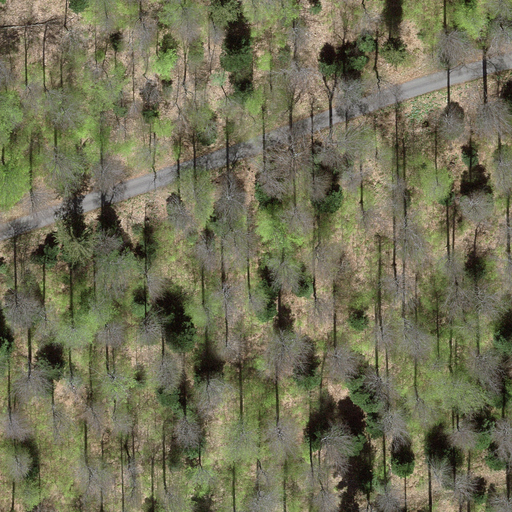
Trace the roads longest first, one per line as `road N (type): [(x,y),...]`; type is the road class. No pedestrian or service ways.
road 1 (unclassified): [(0,227),(511,57)]
road 2 (track): [(511,471),(381,511)]
